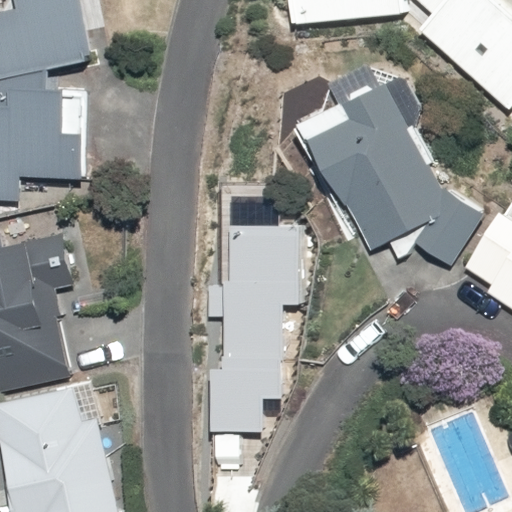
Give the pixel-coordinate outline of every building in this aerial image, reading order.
[(11,214),(59,213),(58,179),(100,178),(97,92),(60,93),(60,69),(108,55),(91,0),(27,0),(31,10),(0,18),(0,199),(11,199),(11,214)] [(298,0),(300,28),(412,21),(410,0),(415,0),(441,20),(425,38),(511,119),(511,118),(511,12),(498,0),(298,0)] [(377,123),(336,144),(384,255),(407,245),(417,262),(434,247),(464,271),(505,220),(465,188),(413,86),(370,108),(377,123)] [(506,289),(500,297),(511,304),(511,225),(480,272),(506,289)] [(50,251),(17,256),(15,235),(0,236),(0,389),(82,379),(70,289),(55,291),(50,251)] [(130,511),(110,384),(8,401),(25,511),(130,511)]
